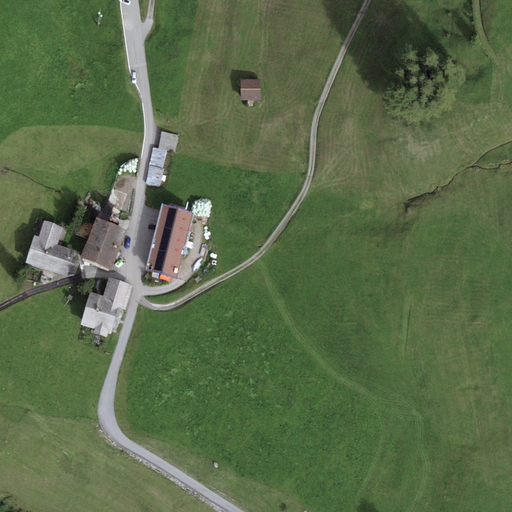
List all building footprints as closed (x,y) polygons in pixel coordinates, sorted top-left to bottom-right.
[(259,80),(239,81),(241,100),(260,99),(259,80)] [(179,135),(163,132),(159,148),(176,151),(179,135)] [(177,279),(193,212),(162,205),(145,271),(177,279)] [(111,269),(126,228),(96,218),(81,259),(111,269)] [(44,221),(38,237),(35,236),(26,262),(74,277),(82,251),(58,243),(63,227),(44,221)] [(81,324),(94,328),(93,333),(107,337),(108,332),(111,333),(118,308),(125,310),(132,284),(109,277),(103,296),(90,292),(81,324)]
